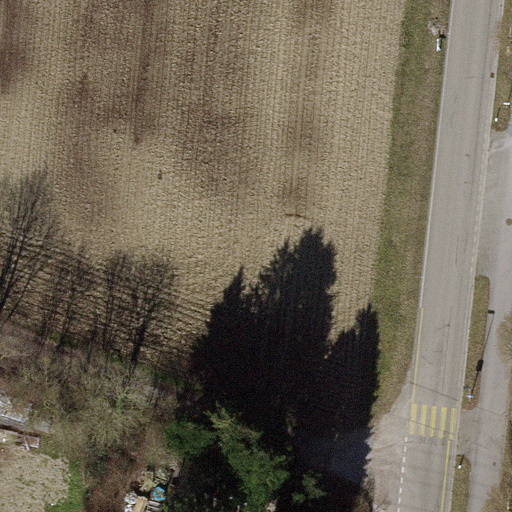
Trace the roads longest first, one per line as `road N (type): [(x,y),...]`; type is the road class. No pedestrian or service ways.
road 1 (tertiary): [(427,511),(480,0)]
road 2 (track): [(430,482),(0,337)]
